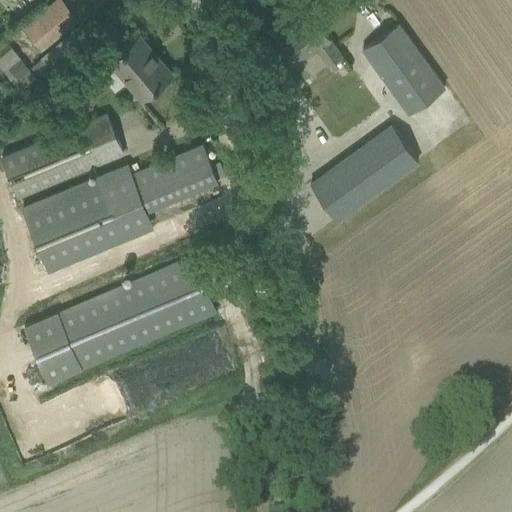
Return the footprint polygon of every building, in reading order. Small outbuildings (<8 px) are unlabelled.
[(58,0),(23,29),(41,50),(78,19),(62,0),(58,0)] [(313,48),(324,64),(340,53),(323,28),(311,12),(277,37),(289,53),(295,61),(313,48)] [(362,49),(408,113),(444,87),(398,23),(362,49)] [(109,59),(142,98),(171,73),(138,35),(109,59)] [(14,46),(0,55),(0,63),(4,70),(22,58),(14,46)] [(376,75),(365,83),(380,104),(391,96),(376,75)] [(0,156),(0,160),(16,198),(124,152),(107,112),(0,156)] [(392,124),(310,183),(336,219),(418,160),(392,124)] [(23,207),(49,271),(153,227),(145,208),(217,178),(202,144),(131,174),(127,164),(23,207)] [(24,325),(49,384),(217,312),(192,253),(24,325)]
